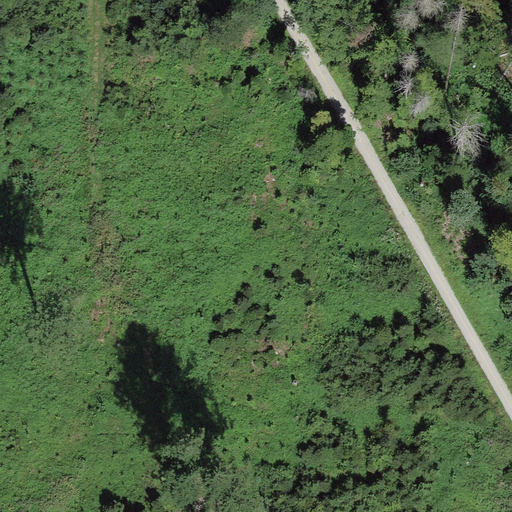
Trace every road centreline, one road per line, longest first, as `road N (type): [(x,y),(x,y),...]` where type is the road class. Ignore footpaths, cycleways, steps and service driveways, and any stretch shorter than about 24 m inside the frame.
road 1 (track): [(99,0),(100,61),(84,171),(152,400),(197,511)]
road 2 (track): [(281,0),(511,400)]
